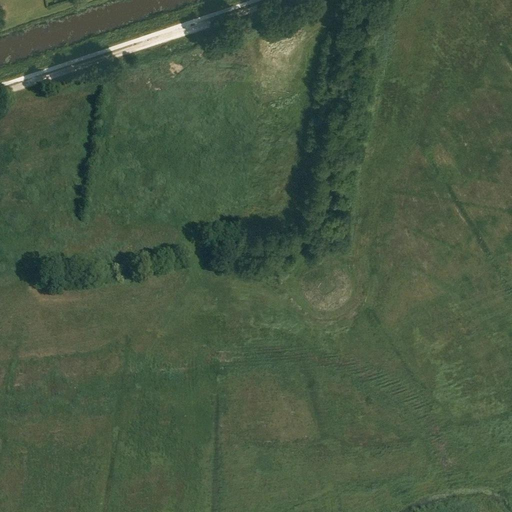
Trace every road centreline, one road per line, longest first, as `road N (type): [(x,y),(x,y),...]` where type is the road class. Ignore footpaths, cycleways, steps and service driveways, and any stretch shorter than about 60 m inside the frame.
road 1 (track): [(361,0),(315,236),(224,245)]
road 2 (track): [(0,92),(278,0)]
